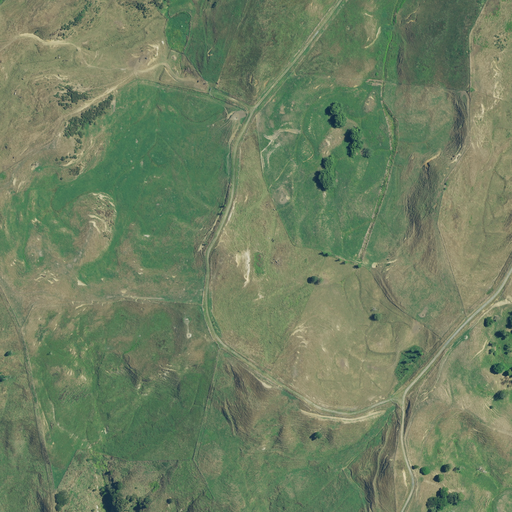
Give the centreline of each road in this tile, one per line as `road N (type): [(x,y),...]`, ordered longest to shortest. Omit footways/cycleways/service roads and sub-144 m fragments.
road 1 (track): [(400,399),(358,410),(323,407),(216,340),(203,311),(205,249),(226,206),(238,131),(340,0)]
road 2 (track): [(403,511),(414,480),(400,399),(406,385),(501,286),(511,264)]
